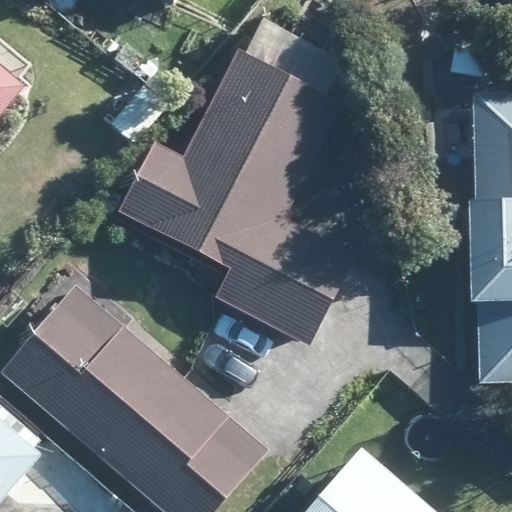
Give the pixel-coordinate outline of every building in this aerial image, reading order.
[(281,219),(340,106),(236,52),(181,158),(155,144),(118,213),(229,271),(215,298),(239,311),(304,345),(352,256),(281,219)] [(0,67),(0,115),(23,87),(19,82),(0,67)] [(144,86),(111,126),(134,145),(166,106),(144,86)] [(511,94),(473,95),(474,203),(467,203),(469,304),(476,304),(477,368),(477,384),(511,383),(511,94)] [(221,410),(99,306),(74,285),(0,371),(0,372),(162,511),(212,511),(266,450),(221,410)] [(33,448),(43,437),(45,434),(0,393),(0,501),(40,454),(33,448)] [(430,511),(359,450),(306,511),(430,511)]
